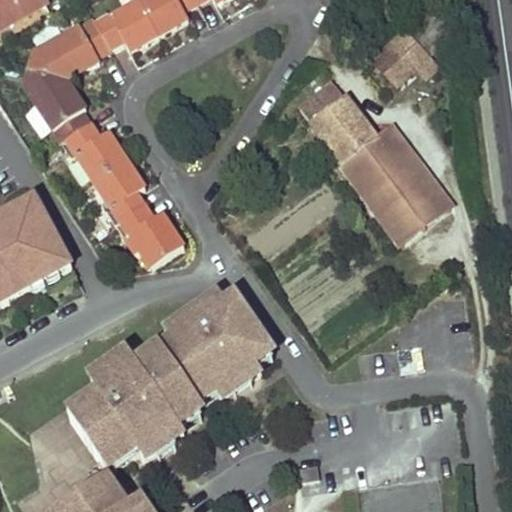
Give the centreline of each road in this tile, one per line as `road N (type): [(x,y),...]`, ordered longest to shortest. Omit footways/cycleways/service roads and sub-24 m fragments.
road 1 (residential): [(486,511),(471,383),(447,377),(326,389),(310,378),(225,248)]
road 2 (track): [(471,383),(483,354),(483,317),(465,203),(395,100),(374,112),(332,55),(302,31)]
road 3 (residential): [(197,208),(139,114),(152,73),(280,4),(295,1),(307,12),(302,31)]
road 4 (residential): [(225,248),(0,367)]
road 5 (residential): [(302,31),(197,208)]
